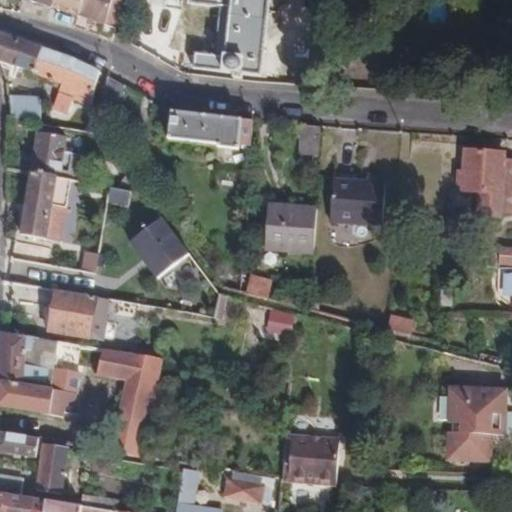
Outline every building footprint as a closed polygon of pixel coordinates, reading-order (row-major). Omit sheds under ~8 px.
[(56,0),(25,0),(24,2),(53,12),(56,0)] [(78,20),(83,0),(56,0),(53,12),(78,20)] [(122,0),(83,0),(78,20),(104,28),(100,38),(111,42),(114,36),(121,12),(119,11),(122,0)] [(251,75),(267,76),(272,0),(194,0),(194,7),(223,8),(220,57),(201,56),(200,71),(241,74),(240,80),(250,80),(251,75)] [(74,100),(92,108),(94,93),(100,74),(71,59),(2,35),(0,39),(0,61),(64,84),(55,107),(69,112),(74,100)] [(119,119),(127,89),(109,79),(99,112),(119,119)] [(36,99),(8,103),(10,120),(38,117),(36,99)] [(254,141),(257,119),(174,113),(171,140),(212,143),(211,146),(231,148),(232,140),(254,141)] [(322,154),(324,125),(304,123),(302,152),(322,154)] [(70,182),(83,184),(86,161),(82,155),(62,153),(64,139),(36,135),(30,175),(31,176),(59,180),(70,182)] [(507,155),(470,151),(467,178),(459,178),(459,183),(465,184),(465,189),(481,191),(480,214),(502,216),(503,209),(511,210),(511,160),(506,160),(507,155)] [(31,176),(30,175),(21,238),(60,243),(65,207),(55,206),(59,180),(31,176)] [(388,178),(369,176),(368,186),(358,185),(359,182),(336,180),(332,221),(383,226),(388,178)] [(65,207),(70,182),(59,180),(55,206),(65,207)] [(107,203),(128,206),(130,191),(109,188),(107,203)] [(269,238),(315,242),(318,199),(272,194),(269,238)] [(129,244),(155,277),(186,253),(160,220),(129,244)] [(504,255),(503,265),(511,265),(511,251),(504,251),(504,255)] [(82,273),(95,275),(98,255),(85,253),(82,273)] [(488,268),(504,269),(503,265),(504,255),(488,254),(488,268)] [(444,275),(441,306),(451,307),(454,277),(444,275)] [(248,297),(267,302),(272,283),(253,277),(248,297)] [(107,300),(105,299),(59,291),(55,314),(50,313),(47,316),(43,322),(46,329),(52,329),(51,333),(101,342),(107,300)] [(275,340),(291,341),(293,315),(276,310),(275,340)] [(392,318),(388,332),(410,338),(415,324),(392,318)] [(0,383),(53,393),(59,345),(2,336),(0,370),(0,383)] [(158,361),(98,351),(95,350),(92,368),(99,370),(98,377),(130,382),(123,425),(148,429),(151,410),(159,411),(160,402),(153,401),(158,361)] [(53,393),(0,383),(0,409),(65,420),(70,396),(65,395),(53,393)] [(506,392),(477,391),(477,399),(449,398),(448,425),(452,426),(452,435),(448,435),(447,461),(465,462),(467,464),(490,465),(491,445),(488,444),(488,438),(504,438),(506,392)] [(146,440),(148,429),(123,425),(120,442),(119,455),(142,459),(146,440)] [(0,453),(37,459),(40,440),(0,434),(0,453)] [(339,444),(285,439),(282,478),(282,482),(336,486),(339,444)] [(155,461),(156,459),(158,442),(146,440),(142,459),(155,461)] [(65,474),(67,454),(68,447),(44,444),(41,465),(36,493),(73,498),(77,477),(65,474)] [(224,511),(225,510),(189,503),(193,474),(184,472),(178,511),(224,511)] [(0,480),(0,495),(12,498),(14,483),(0,480)] [(262,485),(230,480),(228,496),(259,501),(262,485)] [(0,495),(0,511),(105,511),(12,498),(0,495)]
